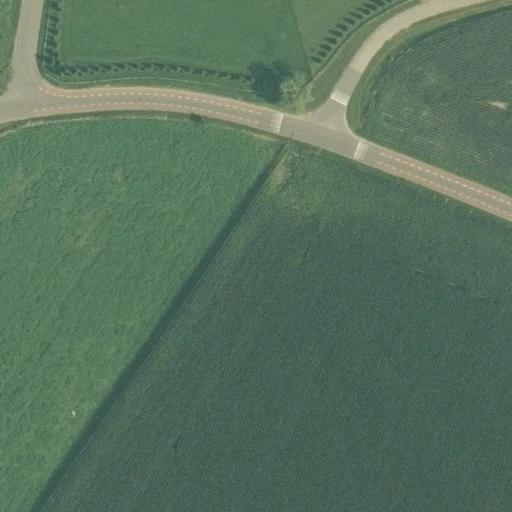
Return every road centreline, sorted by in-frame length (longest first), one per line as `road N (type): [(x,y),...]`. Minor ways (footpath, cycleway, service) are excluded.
road 1 (tertiary): [(322,138),(167,100),(98,98),(16,109)]
road 2 (unclassified): [(322,138),(349,76),(377,38),(409,15),(461,0)]
road 3 (tertiary): [(511,210),(322,138)]
